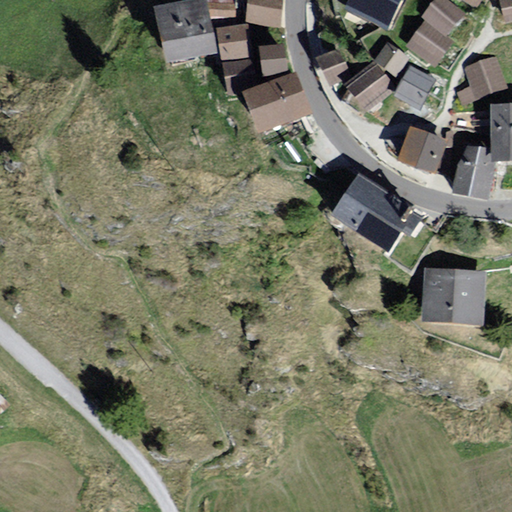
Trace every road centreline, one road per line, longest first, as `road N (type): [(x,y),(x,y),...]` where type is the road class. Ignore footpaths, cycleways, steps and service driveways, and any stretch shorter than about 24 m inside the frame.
road 1 (tertiary): [(295,0),(306,73),(349,147),(393,183),(434,200),(511,208)]
road 2 (unclassified): [(0,328),(112,432),(171,511)]
